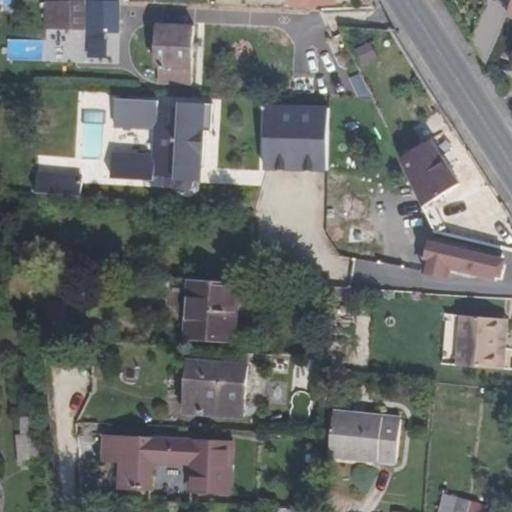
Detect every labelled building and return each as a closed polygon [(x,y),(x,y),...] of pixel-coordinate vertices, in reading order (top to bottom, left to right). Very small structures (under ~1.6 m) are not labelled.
[(118,3),(87,2),(87,3),(87,30),(119,30),(118,3)] [(485,68),(508,16),(511,11),(489,2),(471,46),(485,68)] [(87,3),(47,3),(46,28),(87,30),(87,3)] [(162,83),(192,85),(195,27),(159,25),(157,67),(162,68),(162,83)] [(363,64),(379,57),(372,41),(356,48),(363,64)] [(185,196),(187,196),(190,196),(193,194),(194,192),(195,189),(196,169),(203,169),(205,132),(212,133),(213,105),(181,104),(180,111),(158,111),(158,103),(116,102),(115,130),(157,132),(156,156),(114,155),(113,182),(156,183),(156,178),(178,179),(178,184),(180,184),(180,189),(181,191),(182,194),(185,196)] [(265,168),(328,169),(329,108),(266,107),(265,168)] [(461,186),(432,141),(401,160),(437,237),(445,232),(433,203),(461,186)] [(81,193),(82,179),(39,177),(39,191),(81,193)] [(490,210),(511,246),(511,218),(501,202),(490,210)] [(453,270),(501,282),(506,262),(433,243),(428,260),(431,261),(428,273),(451,280),(453,270)] [(354,261),(352,281),(400,285),(402,265),(354,261)] [(49,269),(44,296),(68,300),(73,273),(49,269)] [(187,338),(236,341),(240,284),(191,280),(187,338)] [(501,321),(458,319),(456,368),(506,371),(507,351),(499,351),(501,321)] [(507,351),(508,322),(501,321),(499,351),(507,351)] [(194,362),(190,414),(241,418),(245,366),(194,362)] [(401,419),(335,412),(330,457),(397,463),(401,419)] [(37,434),(35,418),(22,419),(23,435),(37,434)] [(17,436),(20,465),(42,463),(38,435),(17,436)] [(233,443),(105,437),(104,461),(121,461),(129,462),(128,489),(151,490),(152,463),(192,465),(191,492),(230,493),(233,443)] [(120,488),(128,489),(129,462),(121,461),(120,488)]
